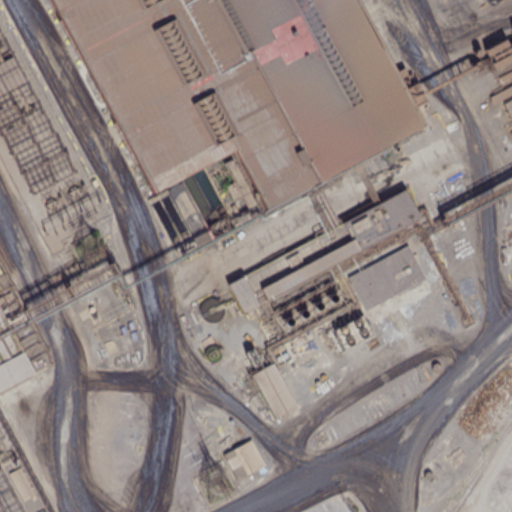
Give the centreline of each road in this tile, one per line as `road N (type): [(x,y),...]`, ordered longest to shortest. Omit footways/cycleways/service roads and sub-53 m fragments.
road 1 (track): [(142,511),(161,402),(145,261),(3,0)]
road 2 (track): [(499,336),(480,174),(386,0)]
road 3 (track): [(81,511),(67,436),(65,357),(0,206)]
road 4 (track): [(462,376),(435,334),(407,341),(316,410),(298,435),(281,491)]
